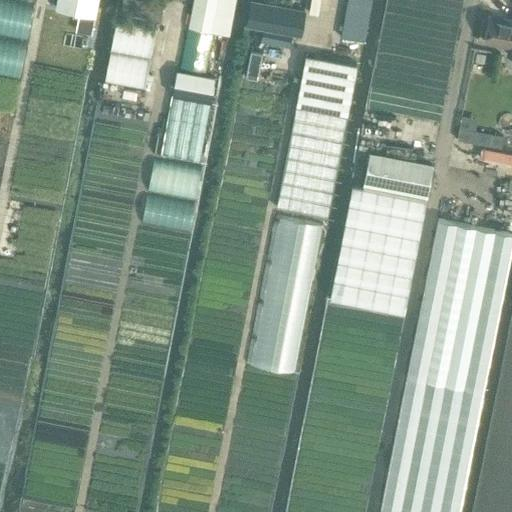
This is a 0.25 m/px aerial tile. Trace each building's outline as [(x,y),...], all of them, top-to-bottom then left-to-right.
[(56,0),(55,7),(95,15),(97,0),(56,0)] [(123,0),(121,12),(161,19),(164,2),(149,0),(123,0)] [(213,29),(229,33),(235,0),(194,0),(181,65),(205,70),(213,29)] [(347,0),(341,37),(365,42),(372,0),(347,0)] [(252,2),(247,26),(279,32),(283,7),(252,2)] [(511,18),(489,14),(484,40),(510,45),(508,53),(511,54),(511,18)] [(157,26),(117,18),(105,83),(145,91),(157,26)] [(251,50),(245,77),(258,79),(263,52),(251,50)] [(306,54),(276,206),(328,216),(358,64),(306,54)] [(161,151),(200,159),(211,101),(215,78),(177,70),(172,93),(161,151)] [(243,87),(237,116),(247,118),(253,89),(243,87)] [(491,133),(489,146),(501,148),(503,135),(491,133)] [(369,152),(362,186),(426,198),(432,164),(369,152)] [(352,184),(330,298),(404,312),(416,248),(426,198),(362,186),(352,184)] [(511,233),(438,219),(380,511),(458,511),(511,243),(511,233)]
